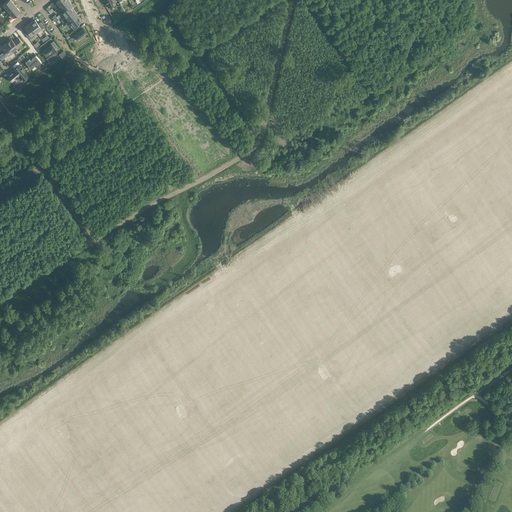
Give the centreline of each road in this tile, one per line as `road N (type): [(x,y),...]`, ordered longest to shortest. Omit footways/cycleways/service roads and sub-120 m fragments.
road 1 (track): [(292,0),(250,151),(0,299)]
road 2 (residential): [(226,175),(118,52),(87,0)]
